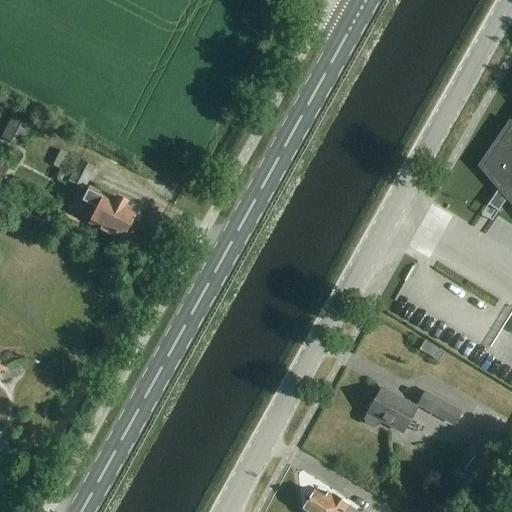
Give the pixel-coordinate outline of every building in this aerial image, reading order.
[(31,125),(13,116),(10,121),(2,117),(0,120),(0,137),(20,147),(31,125)] [(511,126),(511,125),(481,167),(499,188),(486,206),(497,213),(507,199),(509,201),(511,197),(511,126)] [(69,182),(80,188),(81,188),(86,190),(97,168),(61,151),(53,167),(72,176),(69,182)] [(37,180),(41,164),(25,160),(21,175),(37,180)] [(115,201),(90,188),(83,200),(97,207),(90,222),(123,238),(136,212),(126,206),(127,203),(117,198),(115,201)] [(26,235),(34,218),(19,211),(11,227),(26,235)] [(79,227),(82,221),(59,211),(56,216),(79,227)] [(383,315),(379,321),(394,330),(410,304),(384,288),(371,308),(383,315)] [(416,406),(381,386),(365,415),(366,415),(362,421),(364,425),(371,429),(375,428),(378,422),(402,435),(418,407),(436,417),(455,427),(462,412),(444,402),(424,391),(416,406)] [(473,457),(464,470),(481,480),(489,468),(473,457)] [(324,498),(314,491),(302,510),(305,511),(357,511),(350,507),(350,505),(332,494),(330,495),(327,493),(324,498)]
